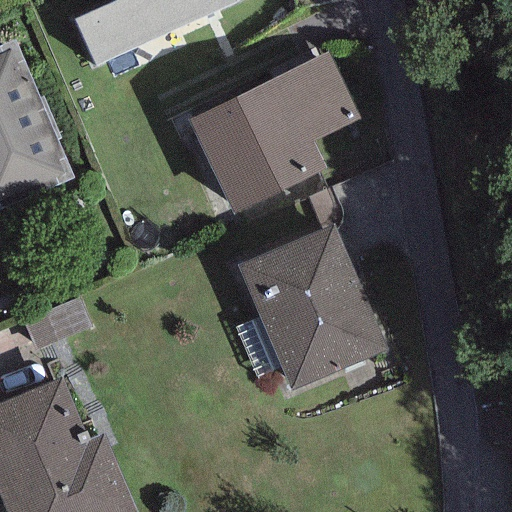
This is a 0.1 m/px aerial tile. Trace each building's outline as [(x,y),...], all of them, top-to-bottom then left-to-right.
[(116,0),(74,19),(94,68),(238,0),(116,0)] [(14,41),(0,47),(0,208),(72,178),(14,41)] [(328,52),(187,120),(232,213),(322,170),(309,142),(359,118),(328,52)] [(333,227),(237,267),(290,393),(386,353),(333,227)] [(60,378),(0,403),(0,494),(7,511),(135,511),(103,436),(88,442),(60,378)]
